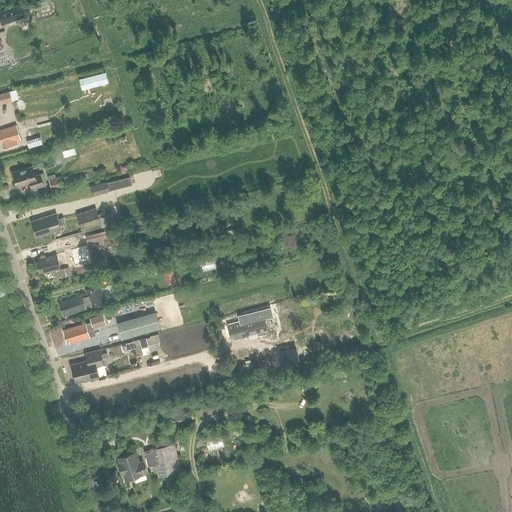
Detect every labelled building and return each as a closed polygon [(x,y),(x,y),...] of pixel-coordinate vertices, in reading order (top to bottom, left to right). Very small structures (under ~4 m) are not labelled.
[(40,6),(42,13),(50,10),(48,4),(40,6)] [(20,5),(0,12),(0,17),(3,24),(24,17),(20,5)] [(83,89),(108,83),(105,73),(80,80),(83,89)] [(10,91),(0,94),(0,104),(12,101),(10,91)] [(16,140),(20,139),(16,126),(0,130),(0,142),(1,142),(4,152),(18,147),(16,140)] [(44,185),(42,177),(35,179),(32,167),(13,173),(17,187),(31,183),(33,189),(44,185)] [(49,177),(53,190),(65,187),(61,176),(57,177),(56,174),(49,177)] [(107,182),(90,186),(93,196),(110,192),(107,182)] [(96,208),(76,214),(81,230),(101,224),(96,208)] [(36,237),(61,229),(60,225),(58,219),(57,214),(31,222),(36,237)] [(235,230),(225,231),(226,240),(236,239),(235,230)] [(285,235),(284,242),(294,243),(295,236),(285,235)] [(56,253),(60,269),(61,269),(69,267),(64,251),(56,253)] [(41,274),(60,269),(56,256),(37,260),(38,263),(35,263),(38,273),(41,272),(41,274)] [(202,260),(204,270),(218,268),(216,257),(202,260)] [(176,281),(172,262),(161,264),(165,283),(176,281)] [(63,277),(71,275),(69,269),(61,271),(63,277)] [(82,298),(81,295),(58,302),(62,313),(64,313),(65,316),(86,309),(84,306),(90,304),(91,307),(105,302),(99,285),(86,290),(88,296),(82,298)] [(155,299),(146,301),(148,307),(157,304),(155,299)] [(242,315),(243,321),(245,321),(254,319),(253,317),(264,314),(265,319),(274,317),(271,307),(242,315)] [(148,314),(118,323),(122,339),(153,330),(148,314)] [(264,314),(253,317),(254,319),(258,335),(268,332),(265,319),(264,314)] [(106,324),(103,315),(90,319),(91,323),(91,322),(63,330),(66,341),(68,340),(69,344),(90,338),(90,337),(96,335),(94,328),(106,324)] [(234,340),(248,337),(247,334),(252,333),(250,325),(246,326),(245,321),(243,321),(228,325),(230,337),(233,337),(234,340)] [(125,344),(127,351),(135,349),(133,342),(125,344)] [(70,365),(74,383),(98,377),(96,367),(103,365),(100,350),(85,354),(86,361),(70,365)] [(297,350),(279,354),(281,364),(299,359),(297,350)] [(342,368),(334,371),(337,380),(345,378),(342,368)] [(173,418),(185,415),(183,405),(171,408),(173,418)] [(153,415),(148,417),(152,426),(156,425),(153,415)] [(209,450),(226,447),(224,434),(207,437),(209,450)] [(181,472),(175,443),(152,448),(158,477),(181,472)] [(122,464),(120,465),(123,474),(125,473),(127,478),(145,472),(142,463),(139,464),(135,453),(120,459),(120,460),(122,464)]
